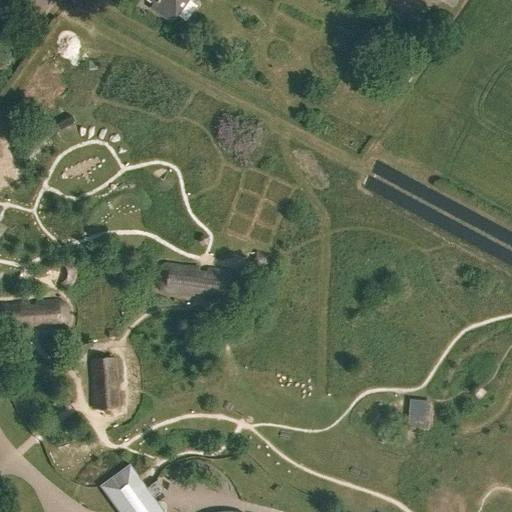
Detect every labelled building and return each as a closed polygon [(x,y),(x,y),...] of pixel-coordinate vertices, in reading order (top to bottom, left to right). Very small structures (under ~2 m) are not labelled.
[(150,10),(169,23),(185,0),(147,0),(154,4),(150,10)] [(347,0),(346,3),(376,20),(382,8),(366,0),(347,0)] [(234,275),(162,266),(159,290),(230,300),(234,275)] [(0,328),(66,324),(63,302),(0,305),(0,328)] [(92,363),(94,409),(116,407),(112,361),(92,363)] [(159,511),(158,510),(151,499),(162,490),(155,480),(150,484),(145,489),(128,468),(99,488),(115,511),(159,511)]
